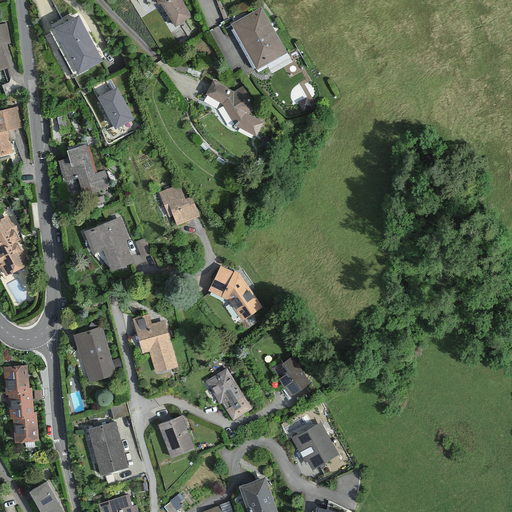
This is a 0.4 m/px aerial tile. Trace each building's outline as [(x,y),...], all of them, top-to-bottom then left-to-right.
[(159,0),(160,3),(164,2),(178,25),(194,15),(185,0),(159,0)] [(265,6),(234,22),(260,67),(289,51),(265,6)] [(105,60),(82,13),(50,29),(73,76),(105,60)] [(13,21),(0,21),(0,65),(12,62),(4,41),(15,40),(13,21)] [(235,90),(216,79),(209,93),(226,102),(233,116),(236,125),(259,136),(267,121),(250,112),(259,106),(246,84),(235,90)] [(140,115),(122,81),(99,93),(117,127),(140,115)] [(3,85),(7,94),(16,91),(13,82),(3,85)] [(20,103),(0,107),(0,152),(13,150),(8,127),(24,123),(20,103)] [(73,156),(61,160),(72,200),(113,188),(107,169),(97,171),(89,143),(70,149),(73,156)] [(182,183),(163,191),(172,216),(176,215),(180,224),(203,216),(195,195),(188,198),(182,183)] [(10,214),(0,218),(0,256),(9,274),(33,263),(10,214)] [(123,216),(88,230),(97,251),(106,248),(115,271),(137,262),(127,240),(132,238),(123,216)] [(148,238),(138,241),(144,258),(154,254),(148,238)] [(242,272),(223,265),(211,289),(231,299),(245,320),(266,305),(242,272)] [(166,311),(136,317),(143,346),(152,351),(158,371),(181,365),(166,311)] [(104,325),(76,333),(91,382),(119,373),(104,325)] [(313,383),(293,354),(274,366),(294,396),(313,383)] [(29,364),(6,366),(8,394),(11,394),(13,416),(15,416),(17,441),(42,439),(39,411),(37,411),(35,387),(31,387),(29,364)] [(229,367),(210,379),(235,419),(255,407),(229,367)] [(36,398),(44,397),(44,388),(35,389),(36,398)] [(184,414),(161,423),(174,456),(197,447),(184,414)] [(117,420),(90,428),(104,474),(131,465),(117,420)] [(324,420),(295,435),(313,467),(341,452),(324,420)] [(281,511),(268,474),(242,483),(251,511),(281,511)] [(51,479),(33,489),(45,511),(66,511),(68,511),(51,479)] [(137,511),(131,493),(101,501),(104,511),(137,511)]
